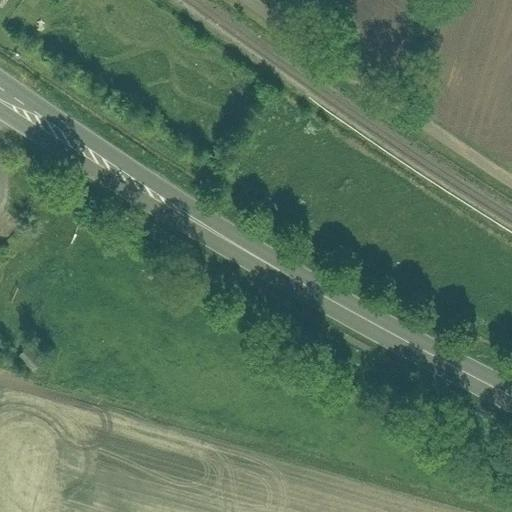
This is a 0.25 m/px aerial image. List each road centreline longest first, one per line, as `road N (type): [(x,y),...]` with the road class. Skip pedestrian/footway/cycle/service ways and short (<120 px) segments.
road 1 (primary): [(511,392),(91,154),(0,88)]
road 2 (residential): [(243,0),(409,122),(511,182)]
